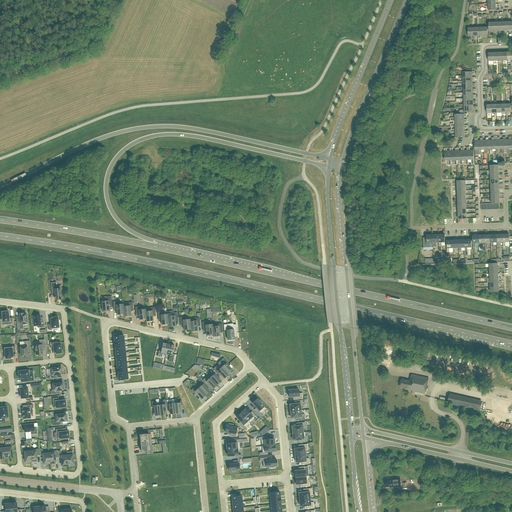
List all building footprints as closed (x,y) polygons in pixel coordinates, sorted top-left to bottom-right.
[(56,282),(51,283),(52,292),(55,292),(55,297),(55,298),(55,300),(61,299),(60,290),(61,290),(61,286),(57,287),(56,282)] [(106,301),(102,301),(103,312),(110,311),(109,305),(112,305),(111,296),(106,297),(106,301)] [(118,301),(113,302),(114,310),(117,309),(117,315),(124,314),(123,306),(123,304),(119,304),(118,301)] [(123,306),(124,314),(124,317),(131,316),(130,310),(133,310),(133,302),(127,303),(127,306),(123,306)] [(141,307),(135,307),(136,315),(139,314),(139,320),(146,319),(145,311),(146,311),(145,309),(141,309),(141,307)] [(146,311),(145,311),(146,319),(146,322),(153,321),(153,315),(156,315),(155,307),(149,308),(150,311),(146,311)] [(4,312),(2,312),(3,325),(13,324),(12,318),(9,318),(8,312),(8,311),(4,311),(4,312)] [(163,312),(157,312),(158,320),(161,319),(162,325),(168,325),(168,316),(168,314),(163,315),(163,312)] [(168,316),(168,325),(169,327),(175,326),(175,320),(178,320),(177,312),(171,313),(172,316),(168,316)] [(20,321),(17,321),(17,330),(23,329),(23,325),(27,324),(26,314),(24,314),(24,313),(19,314),(20,321)] [(35,316),(33,316),(34,327),(37,326),(37,328),(44,327),(44,321),(41,321),(40,315),(39,315),(39,314),(35,315),(35,316)] [(51,324),(48,324),(49,330),(52,330),(52,328),(59,328),(58,317),(53,318),(53,319),(51,319),(51,324)] [(185,317),(180,317),(180,325),(183,324),(184,330),(191,330),(190,321),(190,319),(185,320),(185,317)] [(190,321),(191,330),(191,332),(198,331),(197,325),(200,325),(199,317),(194,318),(194,321),(190,321)] [(207,322),(202,322),(203,330),(206,329),(206,335),(213,335),(212,326),(212,324),(208,325),(207,322)] [(212,326),(213,335),(213,337),(220,336),(219,330),(222,330),(222,322),(216,323),(216,326),(212,326)] [(224,325),(223,325),(224,330),(226,330),(228,340),(234,339),(234,334),(237,333),(236,324),(233,325),(224,326),(224,325)] [(145,341),(144,346),(146,346),(144,352),(151,353),(154,341),(147,339),(147,342),(145,341)] [(39,344),(35,344),(36,355),(39,355),(39,356),(43,355),(42,348),(45,348),(45,346),(45,340),(39,340),(39,344)] [(24,346),(20,346),(21,357),(24,356),(24,357),(28,357),(27,349),(30,349),(29,341),(24,342),(24,346)] [(60,341),(50,342),(50,348),(54,348),(54,353),(56,353),(56,354),(62,353),(60,341)] [(159,351),(158,356),(162,357),(163,355),(166,355),(167,354),(166,354),(169,344),(163,343),(161,351),(159,351)] [(169,344),(166,354),(167,354),(170,355),(169,357),(174,358),(175,354),(172,354),(174,345),(169,344)] [(15,346),(4,347),(6,359),(11,358),(11,357),(13,357),(12,352),(16,352),(15,346)] [(181,353),(179,360),(183,361),(189,362),(190,356),(192,356),(193,352),(191,352),(192,349),(186,348),(184,354),(181,353)] [(224,358),(221,361),(223,364),(221,366),(222,367),(229,375),(233,371),(227,365),(229,364),(224,358)] [(219,364),(213,369),(214,370),(214,371),(218,374),(219,373),(224,379),(229,375),(222,367),(221,366),(219,364)] [(49,369),(46,369),(47,376),(48,379),(55,379),(55,375),(63,374),(62,370),(61,370),(61,367),(56,368),(56,367),(52,368),(49,369)] [(30,370),(18,371),(19,379),(21,378),(21,382),(27,381),(33,381),(33,375),(33,374),(30,374),(30,370)] [(212,375),(209,377),(217,385),(221,381),(216,375),(218,374),(214,371),(214,370),(211,373),(212,375)] [(410,381),(402,379),(400,387),(409,389),(408,390),(417,392),(426,394),(429,378),(420,376),(412,375),(410,381)] [(207,378),(203,381),(206,384),(208,383),(213,389),(217,385),(209,377),(210,378),(208,380),(207,378)] [(200,385),(198,387),(206,395),(210,392),(205,386),(206,384),(203,381),(202,380),(199,383),(200,385)] [(52,391),(50,391),(51,395),(57,394),(56,391),(64,390),(64,384),(63,385),(63,383),(52,384),(52,391)] [(186,387),(183,384),(177,390),(180,392),(186,387)] [(27,387),(20,388),(20,392),(21,395),(21,399),(27,398),(27,401),(33,401),(33,397),(28,397),(27,387)] [(194,387),(191,390),(195,394),(196,393),(201,399),(206,395),(198,387),(196,389),(194,387)] [(299,389),(288,390),(289,397),(295,397),(295,400),(303,399),(302,393),(299,394),(299,389)] [(406,392),(404,399),(413,400),(414,394),(406,392)] [(188,393),(183,398),(187,402),(185,404),(188,407),(190,406),(192,407),(197,403),(188,393)] [(450,394),(449,396),(447,404),(480,411),(482,403),(482,401),(450,394)] [(58,398),(52,399),(53,408),(66,407),(66,405),(67,404),(66,401),(65,401),(65,400),(59,401),(58,398)] [(127,405),(121,405),(122,412),(129,411),(129,412),(130,412),(130,411),(133,411),(132,406),(135,406),(135,398),(131,399),(132,402),(127,402),(127,405)] [(257,399),(252,403),(260,412),(258,414),(260,417),(263,415),(261,413),(265,409),(261,404),(263,403),(260,400),(258,401),(257,399)] [(146,403),(139,404),(141,417),(147,416),(147,410),(147,409),(147,408),(146,406),(149,406),(149,400),(146,401),(146,403)] [(162,403),(159,403),(161,415),(164,415),(166,415),(166,414),(165,407),(167,406),(167,402),(167,400),(162,401),(162,403)] [(174,400),(167,400),(167,402),(167,406),(169,406),(170,414),(176,414),(175,403),(174,400)] [(296,404),(290,405),(290,411),(301,410),(300,406),(303,406),(303,400),(295,401),(296,404)] [(178,403),(175,403),(176,414),(181,413),(181,405),(183,405),(181,401),(178,401),(178,403)] [(156,402),(151,402),(152,408),(154,408),(155,416),(161,415),(159,403),(156,404),(156,402)] [(27,408),(22,409),(22,413),(23,415),(23,419),(31,418),(30,414),(33,414),(32,408),(33,408),(33,404),(27,405),(27,408)] [(0,421),(1,422),(1,423),(9,423),(8,419),(7,407),(0,407),(0,421)] [(246,409),(241,413),(250,423),(254,419),(256,421),(259,419),(252,411),(250,413),(246,409)] [(301,410),(290,411),(291,418),(297,418),(297,421),(305,420),(304,414),(301,414),(301,410)] [(241,413),(236,417),(245,427),(250,423),(241,413)] [(55,419),(52,420),(53,426),(61,425),(60,421),(67,421),(67,415),(66,415),(66,414),(55,415),(55,419)] [(298,426),(292,427),(293,433),(303,432),(303,428),(306,428),(305,422),(298,423),(298,426)] [(34,424),(24,425),(24,432),(31,431),(31,434),(37,434),(36,427),(34,427),(34,424)] [(226,426),(225,432),(236,434),(237,428),(233,427),(234,425),(229,424),(229,426),(226,426)] [(56,433),(54,433),(55,439),(58,439),(69,438),(69,436),(70,436),(70,432),(69,432),(69,431),(62,432),(62,429),(56,430),(56,433)] [(303,432),(293,433),(293,440),(299,440),(300,443),(307,442),(306,436),(303,437),(303,432)] [(299,448),(294,449),(295,456),(305,454),(305,450),(308,450),(307,444),(300,445),(300,448),(299,448)] [(150,445),(141,446),(141,452),(146,451),(147,455),(153,454),(152,445),(150,445)] [(263,452),(259,453),(260,456),(267,455),(266,452),(275,451),(275,445),(262,446),(263,452)] [(30,449),(31,461),(34,461),(34,462),(37,462),(37,456),(40,455),(39,449),(30,450),(30,449)] [(42,449),(39,449),(40,455),(43,455),(44,465),(47,465),(47,464),(50,463),(48,451),(43,452),(42,449)] [(57,451),(48,451),(50,463),(52,463),(52,464),(56,464),(55,458),(58,458),(57,451)] [(61,451),(57,451),(58,458),(61,457),(62,467),(66,467),(66,466),(68,466),(67,455),(61,456),(61,451)] [(305,454),(295,456),(296,462),(300,462),(302,462),(302,465),(309,464),(309,458),(306,459),(305,454)] [(266,461),(263,461),(263,467),(266,467),(270,467),(270,468),(275,468),(275,466),(277,466),(276,460),(266,461)] [(142,467),(141,467),(142,473),(143,473),(143,474),(144,477),(146,476),(146,478),(147,478),(148,477),(148,478),(149,478),(149,477),(150,477),(150,478),(150,477),(152,477),(155,477),(156,477),(157,477),(156,477),(158,476),(158,477),(159,477),(159,476),(160,476),(161,476),(162,476),(164,476),(166,476),(167,476),(168,475),(168,476),(168,475),(170,475),(172,475),(173,475),(174,475),(175,475),(176,475),(177,475),(179,474),(179,475),(179,474),(183,474),(183,476),(184,485),(185,487),(185,490),(193,490),(192,486),(192,484),(192,483),(192,479),(193,479),(194,479),(193,478),(193,477),(193,476),(193,475),(193,474),(193,473),(193,472),(192,471),(193,471),(192,471),(192,470),(193,470),(192,470),(192,468),(192,467),(190,467),(190,463),(190,462),(189,462),(187,462),(185,462),(184,463),(184,462),(184,463),(182,463),(182,462),(182,463),(180,463),(179,463),(180,466),(178,466),(177,466),(174,466),(152,468),(152,466),(151,466),(150,466),(149,466),(148,466),(147,466),(146,466),(145,467),(145,466),(145,467),(144,467),(144,466),(143,467),(142,467)] [(239,463),(228,464),(229,471),(231,471),(232,472),(236,472),(236,470),(240,470),(239,463)] [(300,470),(294,471),(295,478),(307,477),(309,476),(308,467),(300,467),(300,470)] [(307,477),(295,478),(296,485),(302,484),(302,487),(310,486),(309,481),(308,481),(307,477)] [(400,477),(385,479),(385,480),(386,487),(390,486),(390,488),(401,487),(400,477)] [(305,492),(299,493),(299,500),(310,499),(309,494),(312,494),(312,489),(304,489),(305,492)] [(147,511),(146,511),(165,511),(183,510),(184,510),(184,511),(189,511),(190,511),(191,511),(192,511),(194,511),(195,511),(194,507),(196,506),(196,507),(196,506),(196,505),(196,503),(196,502),(196,501),(195,500),(196,500),(195,500),(195,499),(196,499),(196,498),(195,498),(195,497),(195,496),(195,495),(195,494),(194,494),(193,494),(193,490),(185,490),(186,499),(186,501),(182,502),(182,501),(182,502),(179,502),(178,502),(176,502),(175,502),(173,502),(173,503),(171,503),(171,502),(170,503),(169,503),(167,503),(165,503),(164,503),(163,503),(161,504),(161,503),(161,504),(159,504),(158,504),(155,504),(153,505),(153,504),(153,505),(151,505),(150,505),(149,505),(149,506),(147,507),(147,509),(147,511)] [(310,499),(299,500),(300,506),(306,506),(306,509),(314,508),(313,502),(310,503),(310,499)] [(6,511),(2,511),(11,511),(11,503),(5,504),(6,511)] [(17,503),(11,503),(11,511),(21,511),(21,510),(17,510),(17,503)]
